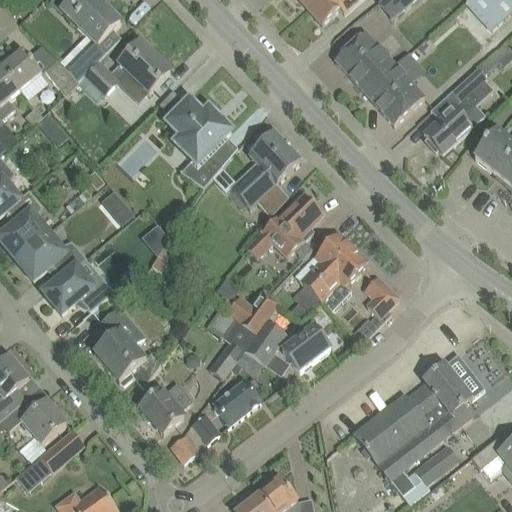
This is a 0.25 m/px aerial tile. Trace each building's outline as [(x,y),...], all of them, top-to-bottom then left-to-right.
[(121,27),(100,7),(102,4),(102,5),(104,0),(77,0),(78,0),(62,16),(87,40),(60,68),(79,86),(85,81),(99,67),(101,64),(92,55),(97,50),(121,27)] [(296,0),(308,13),(315,6),(322,0),(324,0),(325,0),(324,0),(296,0)] [(322,0),(315,6),(308,13),(322,29),(340,13),(344,17),(358,4),(362,0),(324,0),(325,0),(324,0),(322,0)] [(392,22),(417,0),(386,0),(379,6),(392,22)] [(479,0),(491,12),(504,0),(479,0)] [(396,70),(366,37),(336,65),(365,98),(396,70)] [(150,98),(170,76),(140,47),(119,68),(127,76),(150,98)] [(479,70),(485,77),(510,54),(504,47),(479,70)] [(23,55),(2,72),(21,95),(29,105),(49,88),(41,79),(42,78),(23,55)] [(60,68),(57,65),(45,74),(65,99),(79,86),(60,68)] [(104,100),(127,76),(119,68),(110,78),(99,67),(85,81),(104,100)] [(425,102),(396,70),(365,98),(395,130),(425,102)] [(2,72),(0,74),(0,121),(2,124),(15,114),(9,105),(21,95),(2,72)] [(472,98),(487,84),(478,73),(431,116),(432,116),(439,124),(424,138),(429,144),(427,145),(436,156),(438,154),(443,159),(473,132),(484,121),(474,111),(479,106),(472,98)] [(180,101),(173,95),(160,109),(164,113),(173,104),(175,106),(180,101)] [(204,120),(190,107),(169,128),(192,150),(185,157),(194,165),(182,177),(181,176),(180,177),(204,194),(223,172),(222,171),(221,172),(207,159),(231,136),(209,115),(204,120)] [(44,121),(35,112),(26,120),(35,129),(44,121)] [(5,128),(0,131),(0,142),(9,155),(18,145),(5,128)] [(511,147),(497,135),(487,146),(475,162),(509,190),(511,192),(511,147)] [(257,169),(231,194),(250,214),(258,207),(271,222),(290,202),(277,189),(303,165),(276,136),(249,160),(257,169)] [(0,162),(1,162),(9,155),(0,142),(0,162)] [(8,190),(15,179),(2,163),(1,162),(0,162),(0,221),(6,216),(21,204),(20,203),(8,190)] [(37,223),(43,212),(30,196),(29,195),(20,203),(21,204),(6,216),(16,228),(11,233),(0,241),(0,244),(16,264),(48,237),(37,223)] [(310,233),(320,223),(323,220),(314,211),(314,207),(311,204),(307,204),(305,201),(280,226),(277,223),(256,245),(247,254),(257,264),(272,249),(287,264),(313,237),(310,233)] [(77,271),(86,264),(87,263),(86,262),(86,263),(72,247),(60,251),(48,237),(16,264),(34,286),(46,275),(52,271),(60,280),(62,282),(76,270),(77,271)] [(330,275),(352,252),(338,239),(316,262),(313,259),(295,279),(302,286),(301,288),(305,291),(295,302),(311,317),(321,306),(312,297),(332,276),(330,275)] [(368,268),(352,252),(330,275),(332,276),(312,297),(321,306),(330,315),(350,295),(346,291),(368,268)] [(151,270),(160,276),(167,266),(158,260),(157,262),(151,270)] [(89,285),(77,271),(76,270),(62,282),(44,297),(62,319),(74,309),(80,304),(88,314),(90,317),(115,297),(114,296),(113,296),(104,284),(100,280),(89,285)] [(366,310),(380,323),(399,303),(378,282),(364,296),(372,304),(366,310)] [(127,285),(120,291),(134,299),(138,291),(127,285)] [(269,326),(281,309),(264,295),(252,310),(240,301),(227,319),(257,340),(263,333),(268,326),(269,326)] [(143,392),(144,393),(162,369),(151,357),(145,362),(135,351),(145,342),(119,312),(97,331),(109,344),(94,357),(120,387),(121,386),(124,389),(132,382),(133,382),(134,381),(143,392)] [(257,340),(227,319),(220,313),(207,331),(230,348),(211,375),(222,384),(243,355),(245,357),(257,340)] [(311,369),(331,353),(314,331),(283,355),(300,378),(304,374),(305,375),(312,370),(311,369)] [(282,347),(264,333),(263,333),(257,340),(245,357),(265,371),(282,347)] [(485,393),(459,360),(445,370),(445,369),(424,386),(427,389),(408,404),(405,400),(404,401),(356,439),(355,438),(354,439),(409,508),(429,492),(427,489),(459,465),(447,449),(407,480),(403,476),(472,422),(464,411),(472,404),(485,393)] [(0,427),(0,428),(26,406),(17,395),(29,385),(21,375),(24,372),(15,362),(12,364),(10,362),(0,370),(0,427)] [(214,411),(230,431),(261,408),(245,387),(214,411)] [(142,419),(148,426),(152,426),(164,439),(184,422),(180,417),(193,407),(178,388),(165,399),(162,395),(141,412),(143,415),(142,419)] [(35,416),(26,406),(0,428),(10,439),(17,433),(26,444),(33,439),(42,450),(66,429),(47,406),(35,416)] [(192,430),(208,449),(221,439),(205,419),(192,430)] [(511,443),(506,436),(471,463),(480,474),(483,472),(491,482),(502,473),(511,485),(511,443)] [(42,464),(53,477),(84,450),(73,437),(42,464)] [(172,451),(184,468),(199,457),(186,441),(172,451)] [(0,477),(0,493),(8,486),(2,478),(0,477)] [(280,483),(258,500),(265,511),(298,511),(298,506),(280,483)] [(75,498),(57,511),(115,511),(101,492),(81,506),(75,498)] [(0,511),(13,511),(0,494),(0,511)] [(265,511),(258,500),(243,511),(265,511)]
